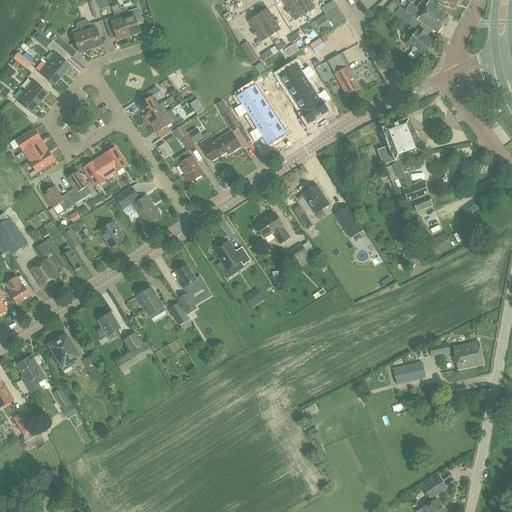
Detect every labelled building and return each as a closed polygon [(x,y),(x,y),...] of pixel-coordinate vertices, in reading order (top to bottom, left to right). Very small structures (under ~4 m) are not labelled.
[(98,5),(99,9),(109,6),(106,0),(96,0),(97,2),(98,5)] [(295,20),(305,14),(296,0),(282,0),(288,9),(287,11),(289,14),(291,13),(295,20)] [(296,0),(305,14),(315,8),(310,0),(296,0)] [(400,8),(392,2),(387,9),(395,15),(400,8)] [(406,11),(418,20),(438,32),(448,16),(436,8),(437,7),(429,2),(426,7),(421,4),(417,9),(410,4),(406,11)] [(120,9),(121,11),(130,36),(141,32),(137,21),(143,19),(139,8),(127,12),(127,11),(125,9),(122,9),(120,9)] [(327,20),(318,26),(314,29),(317,34),(342,18),(336,8),(330,12),(324,15),(327,20)] [(395,15),(407,24),(412,18),(400,8),(395,15)] [(258,16),(271,36),(280,29),(276,22),(278,21),(276,18),(274,19),(268,9),(264,12),(262,11),(259,13),(259,15),(258,16)] [(130,36),(121,11),(114,13),(115,16),(105,20),(109,31),(115,29),(118,40),(130,36)] [(315,21),(318,26),(327,20),(324,15),(315,21)] [(261,42),(271,36),(258,16),(257,16),(255,16),(252,18),(252,20),(248,22),(254,31),(252,32),(254,36),(256,35),(261,42)] [(82,22),(92,49),(103,46),(99,34),(105,32),(101,21),(89,25),(88,21),(86,21),(82,22)] [(92,49),(82,22),(78,23),(77,25),(77,27),(78,29),(73,31),(80,53),(92,49)] [(302,30),(305,35),(314,29),(311,24),(302,30)] [(402,36),(409,42),(407,44),(423,57),(435,42),(427,35),(429,34),(421,27),(418,31),(411,25),(402,36)] [(40,33),(37,30),(32,36),(35,39),(40,33)] [(46,48),(51,42),(40,33),(35,39),(46,48)] [(288,38),(292,43),(300,38),(300,37),(297,33),(288,38)] [(58,38),(54,42),(64,50),(69,45),(59,37),(58,38)] [(275,47),(278,52),(287,46),(284,41),(275,47)] [(27,52),(30,48),(24,44),(21,47),(27,52)] [(295,44),(285,51),(289,57),(299,51),(295,44)] [(246,53),(252,63),(258,59),(252,49),(246,53)] [(265,60),(273,55),(270,50),(262,55),(265,60)] [(18,53),(13,58),(27,69),(31,64),(18,53)] [(48,63),(63,76),(71,66),(56,54),(48,63)] [(327,61),(335,74),(347,67),(340,54),(327,61)] [(288,64),(290,68),(297,63),(294,59),(287,63),(288,64)] [(55,86),(63,76),(48,63),(40,73),(55,86)] [(314,70),(311,65),(303,70),(298,63),(279,75),(287,87),(314,70)] [(264,76),(269,72),(263,65),(258,69),(264,76)] [(5,72),(10,77),(15,72),(10,67),(5,72)] [(335,74),(347,95),(359,88),(347,67),(335,74)] [(314,70),(287,87),(294,99),(313,87),(309,80),(317,75),(314,70)] [(25,91),(40,103),(48,93),(33,81),(25,91)] [(0,84),(0,92),(5,97),(10,92),(0,84)] [(237,113),(264,96),(256,84),(237,96),(241,103),(234,108),(237,113)] [(139,105),(145,114),(160,104),(162,103),(166,101),(156,86),(146,93),(149,98),(139,105)] [(313,87),(294,99),(302,111),(329,94),(326,89),(318,94),(313,87)] [(32,113),(40,103),(25,91),(17,101),(32,113)] [(176,94),(181,103),(185,100),(179,92),(176,94)] [(309,123),(329,111),(324,104),(332,99),(329,94),(302,111),(309,123)] [(247,113),(252,120),(271,108),(264,96),(237,113),(240,117),(247,113)] [(216,105),(223,116),(230,112),(223,101),(216,105)] [(162,103),(160,104),(145,114),(143,115),(149,124),(151,123),(166,113),(167,112),(162,103)] [(205,110),(201,106),(195,110),(198,115),(205,110)] [(271,108),(252,120),(257,127),(249,132),(252,137),(279,120),(271,108)] [(231,111),(230,112),(223,116),(233,132),(241,127),(231,111)] [(166,113),(151,123),(160,138),(171,131),(170,131),(184,122),(181,116),(172,122),(166,113)] [(392,154),(395,161),(402,158),(421,151),(409,118),(383,128),(390,146),(383,148),(386,156),(392,154)] [(279,120),(252,137),(255,142),(263,137),(267,144),(287,132),(279,120)] [(364,127),(367,132),(378,127),(375,122),(364,127)] [(511,137),(509,131),(507,132),(503,124),(497,127),(504,143),(511,139),(511,137)] [(196,147),(194,144),(188,134),(187,134),(182,126),(174,132),(179,140),(180,139),(188,151),(196,147)] [(23,150),(41,139),(34,128),(16,139),(23,150)] [(188,134),(194,144),(204,138),(197,128),(188,134)] [(212,143),(220,155),(230,149),(232,151),(241,146),(231,131),(214,142),(212,143)] [(214,142),(208,132),(203,135),(206,140),(200,143),(211,161),(220,155),(212,143),(214,142)] [(103,137),(98,142),(103,149),(109,144),(103,137)] [(30,161),(48,150),(41,139),(23,150),(30,161)] [(159,147),(164,157),(170,153),(165,144),(159,147)] [(115,147),(105,154),(116,172),(125,167),(127,170),(129,168),(115,147)] [(270,149),(263,154),(267,160),(274,156),(270,149)] [(30,161),(37,172),(55,161),(48,150),(30,161)] [(106,179),(116,172),(105,154),(94,161),(106,179)] [(179,164),(186,175),(183,177),(187,184),(203,174),(192,156),(179,164)] [(402,187),(408,202),(429,194),(424,180),(412,185),(402,158),(395,161),(393,161),(400,179),(392,182),(395,189),(402,187)] [(95,186),(106,179),(94,161),(83,168),(95,186)] [(68,192),(75,204),(91,193),(87,186),(88,186),(78,171),(67,178),(74,188),(68,192)] [(457,181),(461,186),(467,182),(463,177),(457,181)] [(315,186),(314,184),(308,188),(309,190),(305,192),(310,200),(308,201),(316,213),(329,204),(317,185),(315,186)] [(75,204),(68,192),(62,197),(55,186),(44,193),(54,208),(60,203),(65,211),(75,204)] [(133,202),(125,191),(115,197),(123,209),(130,204),(133,202)] [(429,194),(408,202),(413,216),(408,218),(416,231),(419,230),(420,232),(428,229),(422,214),(420,215),(419,211),(433,205),(429,194),(430,194),(429,194)] [(134,204),(147,225),(160,216),(147,196),(134,204)] [(0,235),(3,241),(12,254),(27,244),(3,209),(2,210),(0,207),(0,206),(0,235)] [(300,206),(294,210),(307,229),(313,225),(300,206)] [(348,206),(335,215),(351,238),(363,230),(348,206)] [(81,211),(83,216),(89,213),(86,208),(81,211)] [(70,217),(73,222),(80,218),(76,213),(70,217)] [(256,225),(265,238),(273,233),(280,244),(290,237),(283,226),(274,213),(256,225)] [(100,230),(111,248),(125,239),(114,222),(100,230)] [(79,229),(75,223),(71,226),(75,232),(79,229)] [(44,229),(39,232),(46,241),(50,238),(44,229)] [(64,234),(74,249),(81,244),(72,230),(64,234)] [(445,233),(423,245),(430,258),(452,246),(445,233)] [(50,239),(45,243),(51,253),(53,255),(58,252),(50,239)] [(12,254),(3,241),(0,243),(0,249),(6,258),(13,270),(20,266),(13,256),(12,254)] [(214,250),(228,270),(241,261),(244,265),(251,260),(242,247),(237,250),(234,250),(228,241),(214,250)] [(288,253),(294,263),(297,261),(307,254),(313,251),(307,242),(303,245),(302,243),(288,253)] [(51,253),(45,243),(35,249),(41,259),(51,253)] [(406,251),(409,260),(416,257),(412,248),(406,251)] [(61,257),(71,273),(81,266),(71,251),(61,257)] [(311,260),(307,254),(297,261),(301,266),(311,260)] [(31,269),(43,288),(60,277),(48,258),(31,269)] [(177,272),(181,278),(179,279),(184,288),(187,286),(189,290),(197,286),(195,281),(196,280),(187,266),(177,272)] [(274,284),(282,283),(280,273),(272,274),(274,284)] [(10,292),(18,304),(30,297),(23,285),(22,285),(18,278),(7,285),(11,292),(10,292)] [(138,297),(148,315),(149,314),(151,318),(165,311),(162,306),(163,306),(152,288),(138,297)] [(250,298),(257,306),(268,298),(262,290),(250,298)] [(182,297),(191,312),(196,308),(188,293),(182,297)] [(191,312),(182,297),(178,299),(187,314),(191,312)] [(126,310),(131,319),(135,316),(130,308),(126,310)] [(185,312),(175,318),(179,325),(189,319),(185,312)] [(96,330),(101,339),(107,335),(111,340),(118,335),(116,331),(121,328),(112,313),(99,320),(102,326),(96,330)] [(49,344),(54,354),(53,354),(64,371),(77,363),(75,360),(81,357),(66,333),(49,344)] [(146,342),(141,346),(134,334),(123,340),(131,352),(116,361),(122,372),(129,368),(153,353),(146,342)] [(453,347),(456,358),(481,353),(479,342),(453,347)] [(414,352),(417,361),(431,356),(451,352),(449,343),(430,347),(429,346),(419,349),(414,352)] [(481,353),(456,358),(458,369),(484,364),(481,353)] [(40,388),(38,384),(47,378),(34,358),(32,359),(31,356),(23,361),(16,365),(23,376),(20,378),(30,394),(40,388)] [(84,361),(91,373),(98,370),(91,358),(84,361)] [(394,368),(397,384),(408,381),(427,377),(423,362),(405,366),(394,368)] [(0,381),(0,408),(14,400),(5,386),(3,387),(0,381)] [(53,393),(63,409),(62,410),(68,419),(79,413),(61,383),(56,386),(58,390),(53,393)] [(302,411),(306,418),(319,410),(316,403),(302,411)] [(23,412),(13,418),(25,437),(29,435),(34,431),(23,412)] [(418,485),(426,497),(443,485),(436,473),(418,485)] [(418,506),(421,511),(442,511),(437,504),(438,504),(433,496),(418,506)]
